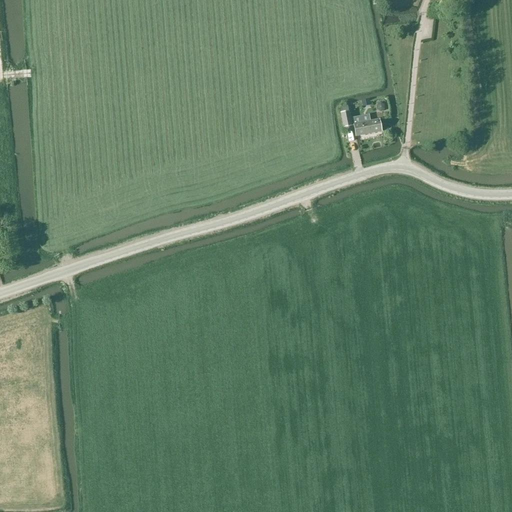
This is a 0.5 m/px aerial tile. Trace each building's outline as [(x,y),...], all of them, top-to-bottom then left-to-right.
[(347,106),(340,108),(341,113),(343,127),(351,125),(348,111),(347,106)] [(369,116),(352,119),(356,137),(381,132),(378,120),(370,122),(369,116)] [(470,134),(461,141),(465,147),(474,141),(470,134)] [(359,159),(376,157),(375,148),(358,151),(359,159)] [(77,253),(93,249),(91,242),(75,247),(77,253)]
